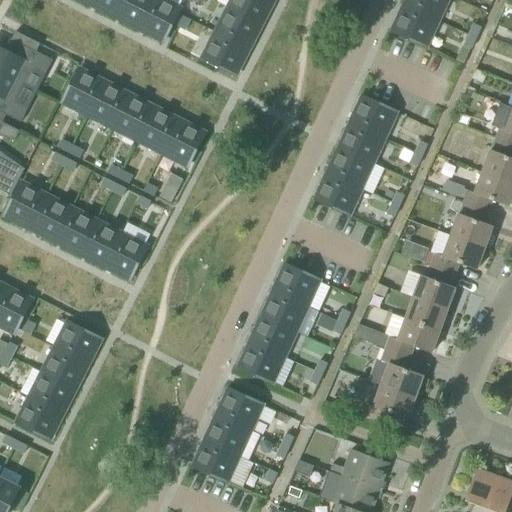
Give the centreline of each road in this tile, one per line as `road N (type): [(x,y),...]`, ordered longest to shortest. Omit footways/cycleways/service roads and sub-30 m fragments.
road 1 (residential): [(378,0),(145,511)]
road 2 (residential): [(472,427),(460,397),(511,293)]
